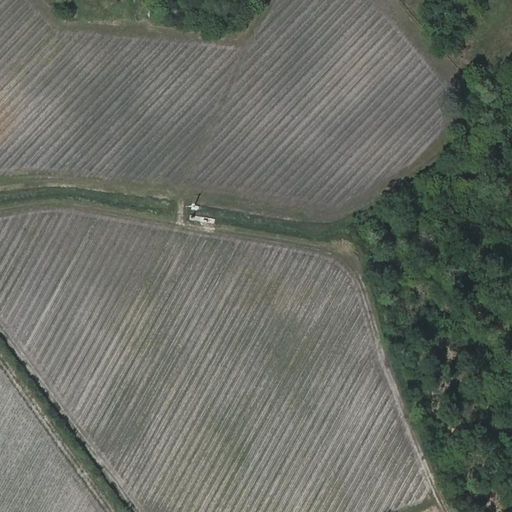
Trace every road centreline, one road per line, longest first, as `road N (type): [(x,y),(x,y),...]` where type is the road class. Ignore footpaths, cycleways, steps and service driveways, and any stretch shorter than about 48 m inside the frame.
road 1 (track): [(453,511),(409,425),(359,278),(342,257),(71,207),(0,213)]
road 2 (track): [(0,356),(112,511)]
